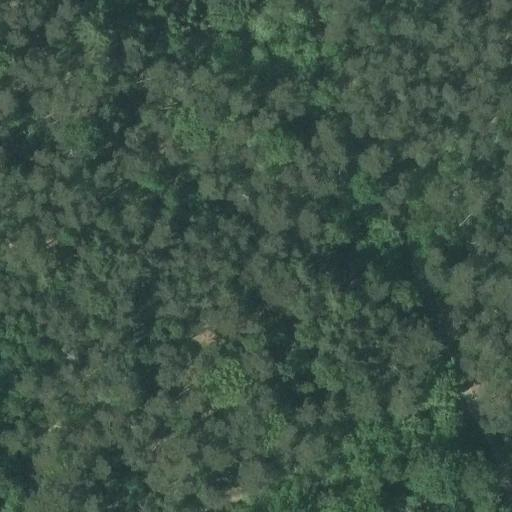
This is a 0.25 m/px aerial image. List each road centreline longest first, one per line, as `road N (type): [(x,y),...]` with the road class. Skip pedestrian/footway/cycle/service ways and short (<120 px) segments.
road 1 (track): [(293,0),(489,475)]
road 2 (track): [(217,511),(459,400)]
road 3 (unknown): [(504,511),(489,475),(406,511)]
